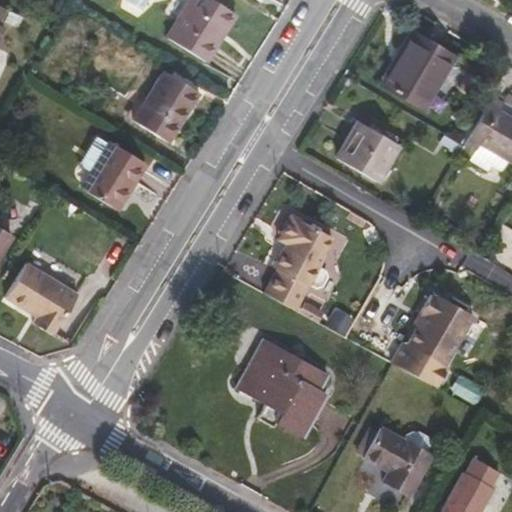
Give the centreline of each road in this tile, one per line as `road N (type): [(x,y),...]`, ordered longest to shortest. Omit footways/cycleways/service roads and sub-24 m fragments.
road 1 (residential): [(72,413),(99,407),(127,368),(351,0)]
road 2 (residential): [(328,0),(76,392),(72,413)]
road 3 (residential): [(72,413),(233,511)]
